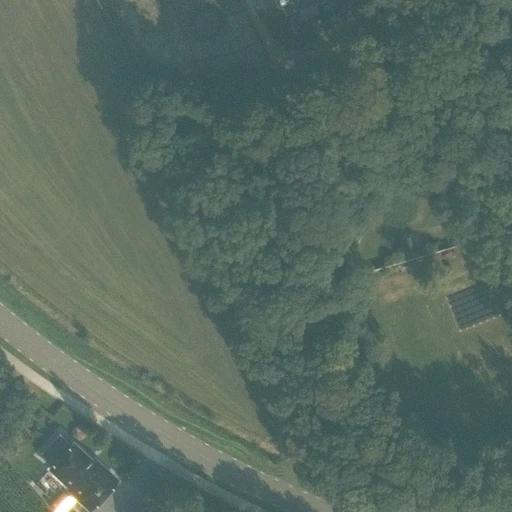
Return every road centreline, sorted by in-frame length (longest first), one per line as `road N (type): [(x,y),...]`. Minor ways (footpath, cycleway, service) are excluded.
road 1 (track): [(282,497),(300,457),(235,293),(288,185),(295,136),(286,66)]
road 2 (tertiary): [(315,511),(128,414),(0,321)]
